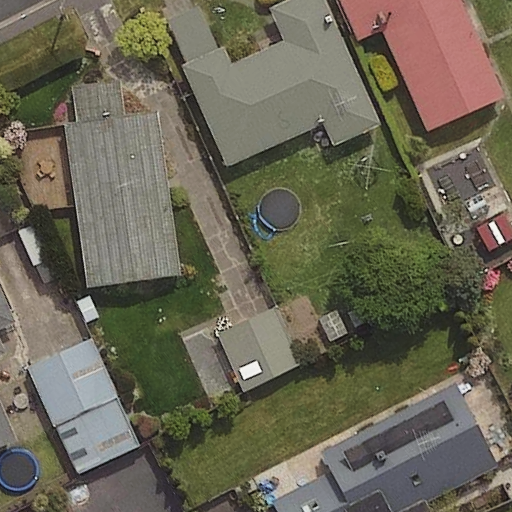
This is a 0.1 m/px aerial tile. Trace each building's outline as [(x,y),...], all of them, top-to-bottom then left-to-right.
[(378,126),(321,0),(285,0),(267,8),(282,41),(228,65),(221,49),(180,67),(226,167),(321,124),(331,146),(378,126)] [(503,98),(459,0),(337,0),(356,41),(380,31),(425,132),(503,98)] [(122,116),(117,81),(69,87),(74,124),(62,125),(84,288),(177,276),(155,112),(122,116)] [(0,328),(12,323),(0,296),(0,446),(14,440),(0,409),(0,355),(3,355),(0,348),(0,328)] [(300,357),(271,302),(183,347),(212,403),(300,357)] [(139,440),(89,332),(28,360),(77,468),(139,440)] [(407,511),(495,467),(453,385),(320,453),(329,472),(270,502),(275,511),(407,511)]
